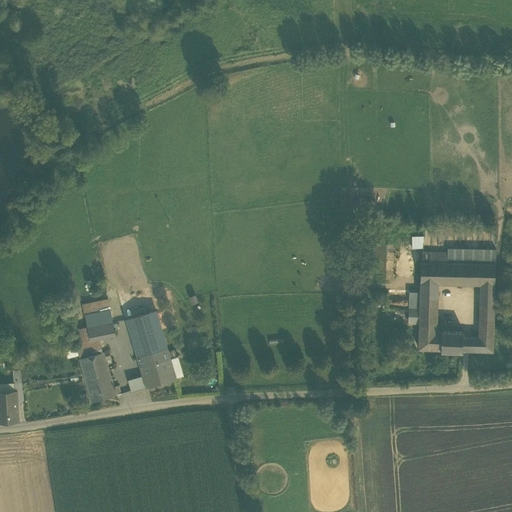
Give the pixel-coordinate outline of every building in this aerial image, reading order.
[(424,236),(412,237),(412,246),(423,246),(424,236)] [(423,252),(422,261),(478,263),(478,249),(447,249),(447,252),(423,252)] [(496,249),(478,249),(478,263),(495,263),(496,249)] [(372,282),(385,282),(385,260),(373,260),(372,282)] [(479,336),(470,336),(470,351),(493,351),(495,263),(478,263),(422,261),(421,261),(420,293),(419,308),(419,323),(419,330),(437,332),(438,284),(480,285),(479,336)] [(408,308),(409,308),(419,308),(420,293),(409,293),(408,308)] [(83,303),(85,315),(110,310),(108,298),(83,303)] [(408,323),(419,323),(419,308),(409,308),(408,323)] [(114,335),(110,310),(85,315),(88,328),(73,331),(77,346),(80,358),(91,356),(88,344),(92,343),(91,339),(114,335)] [(143,376),(146,386),(175,378),(155,310),(127,319),(143,376)] [(441,330),(441,332),(437,332),(419,330),(418,349),(441,350),(441,351),(442,351),(461,351),(461,352),(462,352),(462,350),(463,336),(463,332),(463,331),(462,331),(443,331),(443,330),(441,330)] [(462,350),(470,351),(470,336),(463,336),(462,350)] [(104,352),(91,356),(80,358),(85,377),(92,376),(93,381),(111,376),(109,370),(108,370),(108,367),(104,352)] [(85,377),(91,402),(116,395),(114,388),(111,376),(93,381),(92,376),(85,377)] [(129,380),(132,390),(146,386),(143,376),(129,380)] [(0,393),(0,422),(19,421),(17,393),(0,393)]
